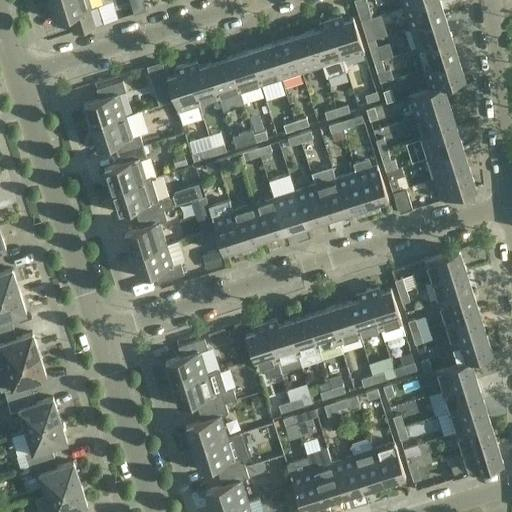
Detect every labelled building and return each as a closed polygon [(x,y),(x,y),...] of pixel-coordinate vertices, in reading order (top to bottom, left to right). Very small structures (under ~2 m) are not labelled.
[(50,0),(57,20),(73,15),(76,25),(103,16),(99,5),(104,4),(102,0),(50,0)] [(354,0),(361,21),(369,18),(372,17),(366,0),(354,0)] [(425,0),(404,7),(411,27),(445,16),(440,0),(425,0)] [(342,14),(330,18),(343,58),(364,52),(354,17),(343,20),(342,14)] [(411,27),(417,48),(452,37),(445,16),(411,27)] [(323,65),(324,64),(328,77),(347,71),(343,58),(330,18),(320,21),(321,27),(312,30),(323,65)] [(375,39),(373,30),(369,18),(361,21),(368,41),(375,39)] [(312,30),(291,37),(302,71),(323,65),(312,30)] [(291,37),(271,43),(282,78),(302,71),(291,37)] [(417,48),(424,69),(458,57),(452,37),(417,48)] [(368,41),(374,61),(382,59),(387,57),(384,46),(378,47),(375,39),(368,41)] [(271,43),(250,50),(261,85),(282,78),(271,43)] [(250,50),(229,56),(240,91),(261,85),(250,50)] [(229,56),(209,63),(220,98),(240,91),(229,56)] [(424,69),(430,89),(444,85),(444,86),(465,79),(458,57),(424,69)] [(382,59),(374,61),(378,73),(382,72),(385,70),(382,59)] [(197,60),(186,64),(199,104),(220,98),(209,63),(199,66),(197,60)] [(199,104),(186,64),(175,67),(177,73),(167,76),(178,111),(199,104)] [(378,73),(380,82),(394,78),(391,69),(385,70),(382,72),(378,73)] [(84,104),(91,126),(126,115),(119,94),(127,91),(123,80),(97,88),(100,98),(84,104)] [(409,96),(415,117),(450,106),(444,86),(444,85),(430,89),(409,96)] [(383,91),(387,102),(395,100),(391,88),(383,91)] [(365,94),(367,102),(379,98),(377,91),(365,94)] [(348,103),(336,107),(339,115),(350,111),(348,103)] [(367,109),(370,120),(378,118),(374,106),(367,109)] [(415,117),(422,137),(457,126),(450,106),(415,117)] [(339,115),(336,107),(325,111),(327,119),(339,115)] [(114,143),(117,153),(143,145),(140,134),(132,136),(126,115),(91,126),(98,148),(114,143)] [(307,116),(295,120),(298,128),(309,124),(307,116)] [(352,117),(341,121),(343,129),(355,125),(352,117)] [(298,128),(295,120),(284,124),(286,132),(298,128)] [(343,129),(341,121),(329,124),(331,132),(343,129)] [(422,137),(428,158),(463,147),(457,126),(422,137)] [(257,141),(254,133),(253,129),(232,135),(235,148),(257,141)] [(266,129),(254,133),(257,141),(268,137),(266,129)] [(311,130),(300,134),(302,142),(314,138),(311,130)] [(302,142),(300,134),(288,137),(290,145),(302,142)] [(376,140),(380,151),(388,149),(384,137),(376,140)] [(215,154),(213,146),(210,139),(195,144),(197,151),(201,150),(204,158),(215,154)] [(224,143),(213,146),(215,154),(227,150),(224,143)] [(270,143),(258,147),(261,155),(272,151),(270,143)] [(104,168),(111,190),(146,179),(139,158),(147,156),(143,145),(117,153),(120,163),(104,168)] [(261,155),(258,147),(247,150),(249,158),(261,155)] [(428,158),(435,178),(470,167),(463,147),(428,158)] [(380,151),(386,171),(398,167),(395,159),(391,160),(388,149),(380,151)] [(229,156),(217,160),(220,168),(231,164),(229,156)] [(354,163),(357,171),(369,211),(380,208),(379,202),(389,199),(378,164),(370,166),(368,159),(354,163)] [(220,168),(217,160),(206,163),(208,171),(220,168)] [(386,171),(393,192),(401,189),(397,178),(405,176),(402,166),(386,171)] [(470,167),(435,178),(441,200),(476,189),(470,167)] [(357,171),(336,177),(347,212),(356,209),(358,215),(369,211),(357,171)] [(157,176),(146,179),(111,190),(118,213),(134,207),(137,217),(164,209),(174,205),(171,193),(163,195),(157,176)] [(336,177),(315,184),(326,218),(347,212),(336,177)] [(315,184),(295,190),(306,225),(326,218),(315,184)] [(401,189),(393,192),(399,213),(413,209),(406,188),(401,189)] [(295,190),(274,197),(285,232),(306,225),(295,190)] [(274,197),(254,203),(265,238),(285,232),(274,197)] [(246,250),(233,210),(230,201),(209,207),(223,251),(233,248),(235,254),(246,250)] [(254,203),(233,210),(246,250),(257,247),(255,241),(265,238),(254,203)] [(124,232),(132,255),(166,244),(160,222),(167,220),(164,209),(137,217),(141,227),(124,232)] [(166,244),(132,255),(139,277),(155,272),(158,282),(184,273),(181,262),(173,265),(166,244)] [(425,260),(431,281),(466,270),(459,249),(425,260)] [(0,296),(20,290),(12,268),(0,271),(0,296)] [(431,281),(438,302),(473,290),(466,270),(431,281)] [(395,280),(399,291),(407,289),(403,277),(395,280)] [(379,285),(368,289),(384,340),(406,333),(391,288),(381,291),(379,285)] [(359,298),(350,301),(361,336),(381,329),(368,289),(357,292),(359,298)] [(407,289),(399,291),(402,303),(410,300),(407,289)] [(0,332),(14,328),(11,318),(27,313),(20,290),(0,296),(0,332)] [(438,302),(444,322),(479,311),(473,290),(438,302)] [(350,301),(329,307),(340,342),(361,336),(350,301)] [(329,307),(308,314),(319,349),(340,342),(329,307)] [(444,322),(451,343),(486,332),(479,311),(444,322)] [(323,359),(319,349),(308,314),(288,321),(302,365),(323,359)] [(276,318),(265,321),(281,370),(282,370),(282,371),(302,365),(288,321),(278,324),(276,318)] [(408,321),(412,332),(420,330),(416,318),(408,321)] [(281,370),(265,321),(254,325),(256,331),(246,334),(257,369),(263,367),(266,375),(281,370)] [(0,349),(5,366),(40,355),(33,332),(17,338),(14,328),(0,332),(0,349)] [(420,330),(412,332),(415,344),(423,341),(420,330)] [(451,343),(457,363),(471,359),(471,360),(493,353),(486,332),(451,343)] [(181,356),(165,361),(172,384),(207,373),(200,351),(208,349),(205,338),(178,346),(181,356)] [(4,390),(8,400),(34,392),(31,382),(47,377),(40,355),(5,366),(0,368),(0,386),(1,391),(4,390)] [(421,361),(425,373),(432,370),(429,359),(421,361)] [(436,369),(442,391),(477,380),(471,360),(471,359),(457,363),(436,369)] [(235,362),(238,380),(248,378),(245,360),(235,362)] [(403,365),(405,373),(417,369),(415,361),(403,365)] [(221,368),(207,373),(172,384),(179,406),(196,401),(199,411),(225,402),(236,398),(233,388),(227,389),(221,368)] [(384,371),(373,375),(375,382),(387,379),(384,371)] [(375,382),(373,375),(361,378),(364,386),(375,382)] [(442,391),(449,411),(484,400),(477,380),(442,391)] [(383,386),(387,397),(395,395),(391,383),(383,386)] [(343,384),(332,387),(334,395),(346,392),(343,384)] [(334,395),(332,387),(320,391),(323,399),(334,395)] [(378,387),(366,391),(369,399),(380,395),(378,387)] [(19,409),(25,430),(60,419),(53,397),(37,402),(34,392),(8,400),(11,411),(19,409)] [(356,394),(336,401),(338,409),(346,406),(347,411),(361,407),(356,394)] [(302,397),(291,400),(293,408),(305,405),(302,397)] [(293,408),(291,400),(279,404),(281,412),(293,408)] [(449,411),(455,432),(490,421),(484,400),(449,411)] [(338,409),(336,401),(324,404),(327,412),(338,409)] [(186,426),(193,448),(228,437),(221,416),(228,413),(225,402),(199,411),(202,420),(186,426)] [(315,408),(295,414),(297,422),(317,415),(315,408)] [(297,422),(295,414),(283,418),(286,425),(297,422)] [(393,416),(397,428),(404,425),(401,414),(393,416)] [(25,454),(28,465),(54,456),(51,447),(67,442),(60,419),(25,430),(32,451),(25,454)] [(455,432),(462,452),(497,441),(490,421),(455,432)] [(404,425),(397,428),(400,439),(408,437),(404,425)] [(266,428),(255,429),(257,447),(267,446),(266,428)] [(216,465),(219,475),(245,467),(244,463),(246,462),(249,456),(241,433),(228,437),(193,448),(200,470),(216,465)] [(350,445),(353,455),(364,489),(384,483),(373,448),(370,438),(366,436),(351,440),(350,445)] [(406,476),(395,441),(373,448),(384,483),(406,476)] [(497,441),(462,452),(449,456),(456,476),(453,477),(453,478),(503,463),(497,441)] [(364,489),(353,455),(332,461),(343,496),(364,489)] [(406,457),(410,469),(417,466),(414,455),(406,457)] [(39,473),(46,495),(81,483),(74,461),(57,466),(54,456),(28,465),(31,476),(39,473)] [(323,503),(312,468),(308,456),(287,463),(302,509),(323,503)] [(332,461),(312,468),(323,503),(343,496),(332,461)] [(417,466),(410,469),(413,480),(421,478),(417,466)] [(206,490),(213,511),(248,501),(241,480),(249,478),(245,467),(219,475),(222,485),(206,490)] [(88,506),(81,483),(46,495),(36,498),(39,511),(71,511),(72,511),(88,506)] [(248,501),(213,511),(264,511),(259,497),(248,501)]
